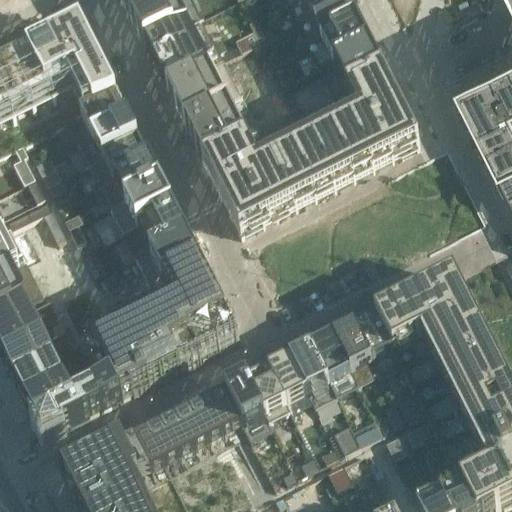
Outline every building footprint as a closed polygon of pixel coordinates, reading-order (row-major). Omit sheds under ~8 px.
[(118,0),(120,3),(123,9),(124,12),(124,11),(146,0),(118,0)] [(146,0),(124,11),(124,12),(146,54),(188,33),(203,25),(204,25),(203,24),(191,0),(146,0)] [(284,0),(289,9),(306,0),(284,0)] [(342,0),(306,0),(289,9),(299,30),(301,29),(346,7),(342,0)] [(346,7),(301,29),(312,51),(357,28),(356,28),(351,16),(346,7)] [(188,33),(146,54),(167,97),(225,68),(218,56),(203,25),(188,33)] [(312,51),(307,54),(319,79),(369,53),(357,28),(312,51)] [(0,163),(15,156),(23,152),(82,123),(87,120),(95,116),(117,105),(107,84),(81,33),(0,74),(0,163)] [(511,44),(455,73),(499,158),(511,151),(511,44)] [(369,53),(319,79),(332,104),(347,97),(382,79),(369,53)] [(225,68),(167,97),(186,133),(243,104),(225,68)] [(246,147),(204,169),(205,171),(220,200),(242,244),(245,242),(244,241),(262,232),(263,233),(265,232),(271,228),(276,226),(278,225),(278,224),(294,216),(295,215),(296,216),(298,215),(297,214),(313,206),(315,206),(317,205),(316,204),(333,196),(334,196),(334,197),(336,196),(336,194),(352,186),(352,187),(353,186),(354,187),(356,186),(355,185),(371,177),(372,176),(373,177),(375,176),(374,175),(390,167),(391,167),(392,166),(392,167),(394,166),(393,164),(416,153),(417,155),(420,153),(382,79),(347,97),(332,104),(291,124),(262,139),(246,147)] [(243,104),(186,133),(204,169),(246,147),(262,139),(244,104),(243,104)] [(87,120),(82,123),(93,144),(128,126),(125,119),(123,115),(121,114),(122,112),(120,110),(120,109),(117,105),(95,116),(87,120)] [(93,144),(78,151),(89,173),(139,147),(128,126),(93,144)] [(139,147),(89,173),(100,194),(150,169),(139,147)] [(511,151),(499,158),(509,180),(511,178),(511,151)] [(23,152),(15,156),(21,167),(25,165),(28,163),(23,152)] [(21,167),(14,170),(17,177),(28,172),(25,165),(21,167)] [(396,177),(407,198),(428,187),(417,165),(396,177)] [(150,169),(100,194),(111,215),(111,216),(161,190),(150,169)] [(28,172),(17,177),(21,184),(32,179),(28,172)] [(32,179),(21,184),(25,192),(35,186),(32,179)] [(36,186),(28,191),(37,210),(46,205),(36,186)] [(61,187),(48,194),(52,203),(66,196),(61,187)] [(161,190),(111,216),(123,241),(173,215),(161,190)] [(48,210),(9,229),(13,238),(52,218),(48,210)] [(173,215),(123,241),(136,265),(186,240),(173,215)] [(52,218),(44,222),(59,250),(66,247),(52,218)] [(83,229),(78,221),(65,227),(70,235),(83,229)] [(79,232),(70,236),(77,250),(86,246),(79,232)] [(0,244),(0,284),(13,278),(9,271),(23,264),(11,239),(0,244)] [(186,240),(138,265),(150,290),(199,265),(186,240)] [(82,261),(95,286),(106,280),(94,256),(82,261)] [(173,304),(91,345),(111,385),(90,396),(91,397),(101,417),(122,407),(121,406),(239,346),(198,266),(163,284),(173,304)] [(13,278),(0,284),(0,324),(43,303),(27,271),(13,278)] [(380,322),(376,323),(376,324),(394,359),(401,374),(415,400),(426,422),(429,429),(457,483),(461,491),(471,511),(508,511),(511,510),(511,397),(509,392),(511,391),(506,377),(503,379),(500,374),(502,373),(497,359),(493,360),(491,355),(492,354),(487,340),(484,342),(481,336),(479,337),(474,327),(471,322),(473,321),(471,316),(470,316),(469,316),(467,310),(465,306),(466,306),(462,299),(461,300),(461,299),(458,293),(456,290),(457,289),(455,284),(450,286),(437,293),(431,295),(432,298),(419,304),(418,302),(414,304),(397,313),(393,315),(392,313),(378,318),(380,322)] [(27,314),(0,327),(0,360),(29,418),(32,423),(44,447),(72,432),(90,423),(101,417),(91,397),(74,406),(30,320),(27,314)] [(376,324),(355,334),(373,370),(380,384),(401,374),(394,359),(376,324)] [(354,334),(333,345),(355,388),(376,377),(354,334)] [(333,345),(312,356),(333,399),(355,388),(333,345)] [(312,356),(290,367),(308,402),(316,417),(336,407),(337,406),(333,399),(312,356)] [(290,367),(269,378),(287,413),(308,402),(290,367)] [(269,378),(247,388),(269,431),(291,420),(287,413),(269,378)] [(247,388),(226,399),(251,449),(273,438),(269,431),(247,388)] [(415,400),(398,408),(409,431),(426,422),(415,400)] [(112,457),(62,482),(76,511),(185,511),(170,481),(214,459),(211,452),(220,447),(236,439),(235,437),(235,438),(220,407),(209,412),(207,409),(206,409),(208,413),(195,420),(193,416),(192,417),(193,420),(180,427),(179,423),(177,424),(179,428),(166,434),(164,431),(163,431),(165,435),(152,442),(150,438),(148,439),(150,442),(137,449),(135,445),(134,446),(153,484),(131,495),(112,457)] [(393,411),(384,415),(396,437),(404,432),(393,411)] [(375,428),(354,439),(361,453),(382,442),(375,428)] [(351,433),(334,441),(345,462),(361,454),(351,433)] [(417,435),(408,440),(413,451),(423,446),(417,435)] [(398,445),(387,451),(395,467),(406,461),(398,445)] [(313,466),(303,471),(307,480),(318,475),(313,466)] [(343,473),(328,481),(337,500),(353,492),(343,473)] [(432,488),(411,499),(417,511),(444,511),(440,502),(432,488)] [(471,511),(461,491),(440,502),(444,511),(471,511)]
